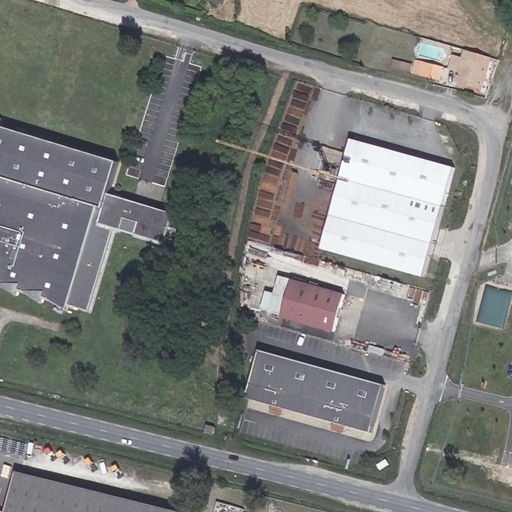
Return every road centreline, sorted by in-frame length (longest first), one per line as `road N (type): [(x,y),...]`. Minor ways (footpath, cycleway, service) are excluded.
road 1 (residential): [(143,13),(509,119),(404,503)]
road 2 (secondary): [(0,403),(404,503)]
road 3 (unknown): [(412,384),(389,454),(375,458),(266,431)]
road 4 (unknown): [(412,384),(265,342)]
